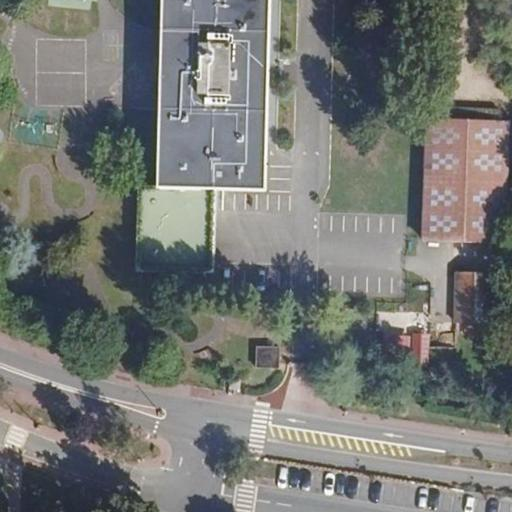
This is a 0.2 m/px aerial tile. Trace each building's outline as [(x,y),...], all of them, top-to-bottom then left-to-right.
[(265,191),(269,0),(161,0),(156,187),(140,187),(138,268),(212,270),(214,189),(265,191)] [(503,242),(507,120),(426,118),(422,239),(503,242)] [(490,324),(492,272),(456,272),(454,323),(490,324)] [(424,319),(426,284),(408,283),(407,302),(380,301),(379,317),(424,319)] [(282,369),(283,348),(261,347),(261,368),(282,369)]
